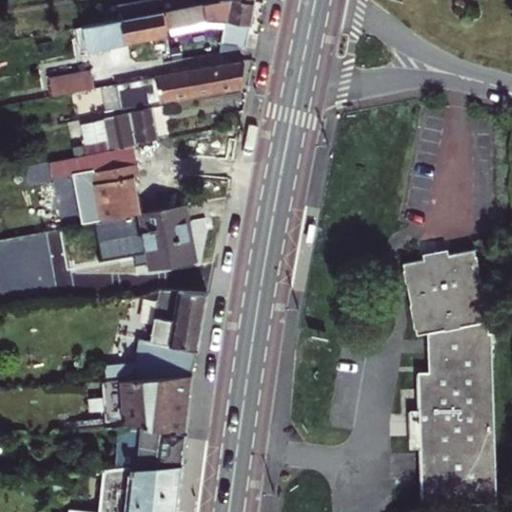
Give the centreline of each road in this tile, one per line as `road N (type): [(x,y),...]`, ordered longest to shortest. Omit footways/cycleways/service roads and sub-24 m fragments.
road 1 (primary): [(229,511),(299,83)]
road 2 (residential): [(299,83),(434,81),(500,89)]
road 3 (residential): [(500,89),(330,0)]
